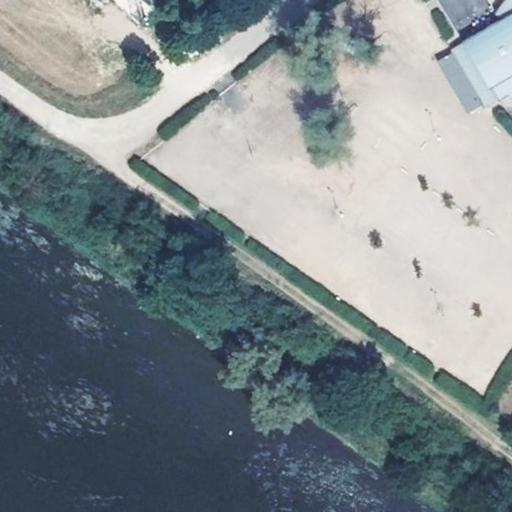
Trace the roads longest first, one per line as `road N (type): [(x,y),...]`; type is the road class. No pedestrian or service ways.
road 1 (track): [(511,474),(86,135)]
road 2 (unclassified): [(0,86),(70,134),(130,129),(165,113),(319,0)]
